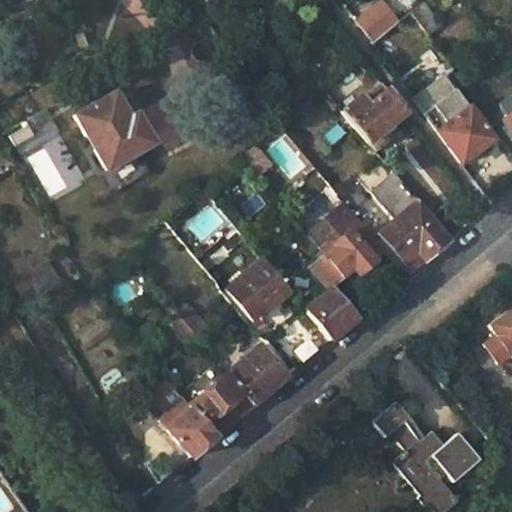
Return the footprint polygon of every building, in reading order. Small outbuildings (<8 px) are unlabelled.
[(437,25),(419,1),(406,11),(414,22),(424,35),(437,25)] [(369,42),(394,22),(379,2),(355,22),(369,42)] [(406,11),(402,15),(409,26),(414,22),(406,11)] [(469,113),(429,57),(400,78),(410,92),(408,94),(457,162),(488,140),(476,124),(469,113)] [(400,112),(380,85),(361,100),(358,96),(340,111),(365,142),(381,128),(400,112)] [(102,169),(149,144),(128,106),(120,110),(111,94),(73,115),(102,169)] [(469,113),(476,124),(480,121),(473,111),(469,113)] [(511,111),(500,120),(511,136),(511,111)] [(389,138),(381,128),(365,142),(374,152),(389,138)] [(244,159),(266,173),(274,160),(252,146),(244,159)] [(371,166),(381,179),(390,171),(379,158),(371,166)] [(428,194),(446,184),(433,160),(415,170),(428,194)] [(367,190),(391,219),(376,232),(400,262),(394,266),(402,276),(445,240),(428,217),(390,171),(381,179),(367,190)] [(382,251),(342,202),(314,227),(331,248),(321,256),(339,277),(350,269),(355,274),(372,260),(382,251)] [(445,240),(459,228),(442,206),(428,217),(445,240)] [(324,289),(339,277),(321,256),(307,268),(324,289)] [(285,291),(258,258),(223,288),(250,320),(285,291)] [(58,281),(46,259),(33,267),(45,288),(58,281)] [(350,319),(351,319),(327,289),(308,305),(301,310),(325,341),(350,319)] [(301,310),(308,305),(299,293),(292,299),(301,310)] [(511,294),(478,318),(508,361),(511,358),(511,294)] [(325,341),(301,310),(270,336),(295,366),(325,341)] [(183,341),(192,334),(175,313),(168,319),(175,328),(174,329),(183,341)] [(258,345),(224,373),(249,404),(282,376),(258,345)] [(224,373),(185,405),(211,436),(249,404),(224,373)] [(166,390),(175,401),(179,398),(163,378),(157,383),(164,391),(166,390)] [(155,418),(186,457),(211,436),(185,405),(179,398),(175,401),(155,418)] [(389,462),(433,511),(448,511),(460,502),(440,479),(445,474),(451,481),(479,458),(456,431),(440,445),(426,429),(420,435),(390,403),(366,423),(380,439),(385,434),(400,452),(389,462)]
